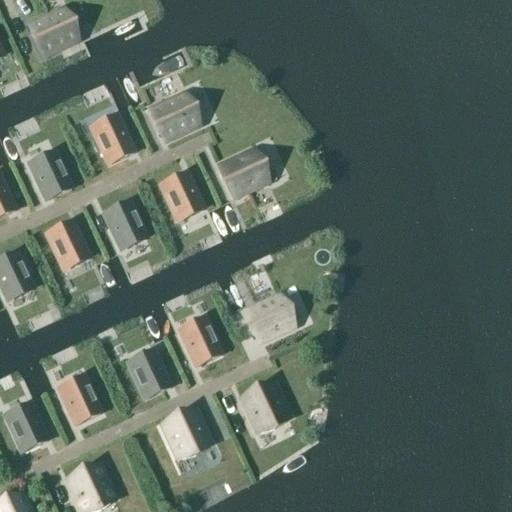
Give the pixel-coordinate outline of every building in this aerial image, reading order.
[(71,46),(77,43),(73,27),(63,13),(57,16),(57,15),(28,29),(43,60),(71,46)] [(192,131),(198,128),(194,112),(184,98),(178,101),(178,100),(149,114),(164,145),(192,131)] [(95,139),(108,168),(134,156),(120,127),(117,122),(104,125),(92,133),(95,139)] [(261,188),(267,185),(263,169),(253,155),(247,157),(218,170),(233,201),(261,188)] [(32,175),(46,204),(71,192),(57,163),(55,158),(41,161),(30,169),(32,175)] [(174,217),(177,223),(190,220),(202,211),(199,206),(186,176),(160,188),(174,217)] [(0,220),(15,214),(1,185),(0,182),(0,220)] [(117,246),(120,252),(133,249),(145,240),(142,235),(129,205),(103,217),(117,246)] [(60,266),(63,272),(76,268),(88,260),(85,255),(85,254),(72,225),(46,237),(60,266)] [(4,297),(6,303),(20,299),(31,291),(29,285),(15,256),(0,263),(0,289),(4,297)] [(287,333),(292,330),(288,314),(279,300),(273,303),(273,302),(244,316),(258,347),(287,333)] [(182,341),(195,370),(221,359),(207,329),(204,324),(191,327),(179,335),(182,341)] [(156,362),(153,356),(140,360),(128,368),(131,374),(144,403),(170,391),(156,362)] [(86,388),(84,382),(70,386),(59,394),(61,399),(75,429),(100,417),(87,388),(86,388)] [(254,431),(257,436),(273,432),(287,422),(285,417),(285,416),(271,388),(241,402),(254,431)] [(33,415),(30,409),(17,413),(5,421),(8,427),(21,456),(47,444),(33,415)] [(176,457),(179,462),(195,458),(209,448),(206,443),(193,414),(162,428),(176,457)] [(101,511),(113,504),(111,498),(98,469),(67,483),(80,511),(101,511)] [(27,511),(21,498),(0,508),(0,511),(27,511)]
